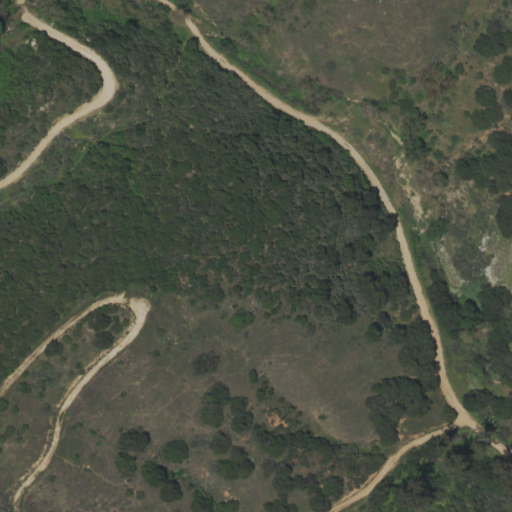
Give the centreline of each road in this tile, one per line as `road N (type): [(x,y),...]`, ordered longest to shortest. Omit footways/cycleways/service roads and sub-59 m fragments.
road 1 (track): [(0,181),(111,92),(94,59),(19,19),(10,0),(181,14),(206,56),(339,139),(363,165),(389,212),(446,401),(511,456)]
road 2 (track): [(462,417),(411,441),(356,494),(321,511)]
